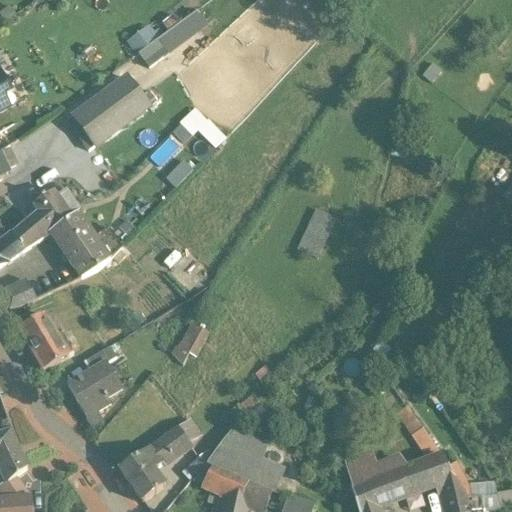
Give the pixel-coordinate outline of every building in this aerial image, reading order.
[(200,37),(185,18),(154,42),(168,61),(200,37)] [(0,78),(0,115),(9,111),(3,100),(10,96),(0,78)] [(126,81),(74,121),(95,149),(148,110),(126,81)] [(228,145),(211,128),(199,140),(216,156),(228,145)] [(0,178),(6,175),(9,172),(0,157),(0,178)] [(189,161),(170,179),(179,189),(198,171),(189,161)] [(63,197),(57,201),(53,195),(33,209),(38,216),(13,236),(6,242),(0,246),(0,253),(6,266),(51,238),(81,282),(97,275),(110,264),(63,197)] [(337,223),(315,212),(297,251),(319,261),(337,223)] [(0,300),(9,316),(36,303),(26,283),(0,294),(0,300)] [(55,336),(44,318),(18,333),(43,375),(74,358),(59,334),(55,336)] [(207,336),(192,328),(179,352),(175,350),(171,357),(182,369),(188,357),(194,361),(207,336)] [(109,350),(84,365),(90,375),(107,365),(107,366),(116,361),(109,350)] [(90,375),(68,388),(87,421),(110,407),(107,401),(122,391),(107,366),(107,365),(90,375)] [(132,436),(163,394),(147,382),(116,425),(132,436)] [(259,407),(252,399),(237,410),(244,419),(259,407)] [(440,460),(406,411),(398,416),(425,465),(440,460)] [(4,415),(0,417),(0,437),(11,434),(4,415)] [(188,423),(148,451),(158,465),(166,460),(169,464),(190,449),(187,445),(198,438),(188,423)] [(267,445),(233,431),(220,447),(211,459),(206,467),(270,494),(275,477),(256,470),(267,445)] [(26,471),(11,434),(0,437),(0,472),(7,486),(26,471)] [(148,451),(119,472),(119,471),(118,472),(141,506),(143,504),(164,489),(151,471),(158,465),(148,451)] [(208,452),(197,460),(197,461),(198,460),(204,468),(205,469),(206,467),(211,459),(208,452)] [(369,457),(346,468),(354,492),(403,474),(399,464),(376,475),(369,457)] [(197,461),(182,475),(190,483),(191,482),(192,483),(204,468),(198,460),(197,461)] [(452,479),(440,460),(425,465),(403,474),(354,492),(350,494),(356,511),(378,511),(387,509),(435,490),(452,479)] [(264,511),(270,494),(206,467),(205,469),(192,484),(227,500),(230,501),(245,508),(256,511),(264,511)] [(465,511),(463,502),(461,495),(452,479),(435,490),(444,500),(447,511),(465,511)] [(27,499),(17,485),(0,497),(6,508),(17,501),(27,499)] [(0,511),(30,511),(29,499),(27,499),(17,501),(6,508),(0,509),(0,511)] [(230,501),(227,500),(223,511),(243,511),(245,508),(230,501)] [(311,511),(313,507),(283,500),(279,511),(311,511)] [(483,511),(483,500),(463,502),(465,511),(483,511)]
